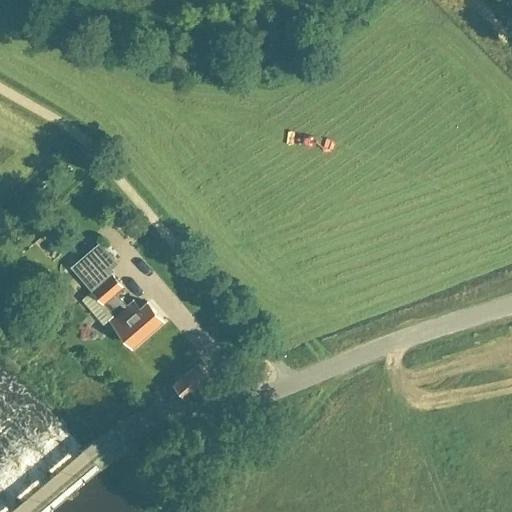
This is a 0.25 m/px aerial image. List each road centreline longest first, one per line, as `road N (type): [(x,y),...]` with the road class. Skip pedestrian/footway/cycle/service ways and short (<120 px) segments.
road 1 (unclassified): [(19,511),(122,427),(273,393),(511,307)]
road 2 (track): [(347,363),(224,511)]
